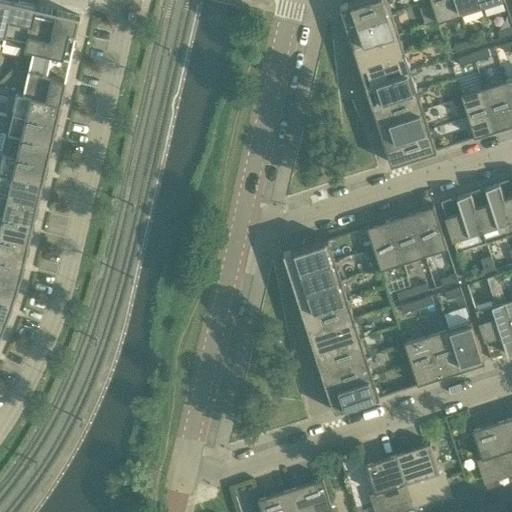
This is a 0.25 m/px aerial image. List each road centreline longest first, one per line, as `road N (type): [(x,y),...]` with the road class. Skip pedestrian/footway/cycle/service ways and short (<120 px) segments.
road 1 (residential): [(0,427),(47,336),(130,0)]
road 2 (residential): [(180,483),(511,377)]
road 3 (residential): [(238,235),(511,151)]
road 4 (residential): [(180,483),(238,235)]
road 5 (residential): [(238,235),(292,0)]
